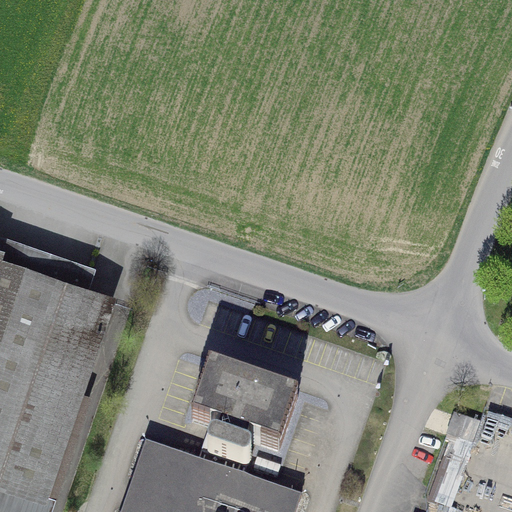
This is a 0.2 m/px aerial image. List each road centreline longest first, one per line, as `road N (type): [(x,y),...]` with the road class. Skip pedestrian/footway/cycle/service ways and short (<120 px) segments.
road 1 (residential): [(0,186),(438,338)]
road 2 (residential): [(511,165),(438,338)]
road 3 (residential): [(438,338),(377,511)]
